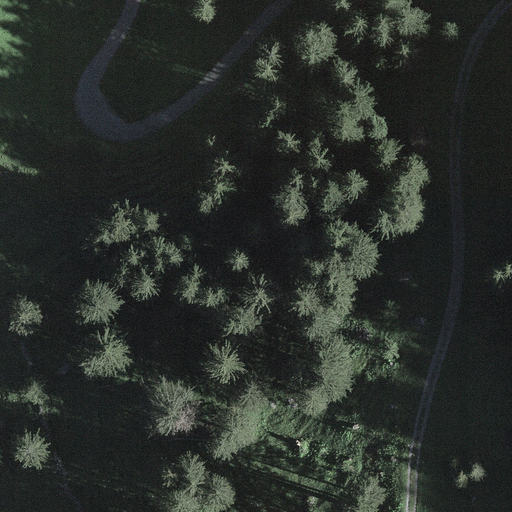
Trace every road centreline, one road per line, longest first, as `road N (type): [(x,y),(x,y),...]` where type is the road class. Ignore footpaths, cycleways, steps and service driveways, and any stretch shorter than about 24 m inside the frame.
road 1 (track): [(502,0),(471,43),(457,94),(446,300),(412,511)]
road 2 (track): [(135,0),(84,103),(97,126),(122,134),(188,97),(283,0)]
